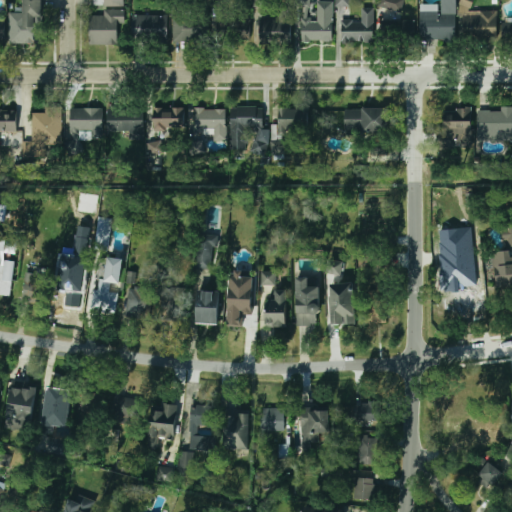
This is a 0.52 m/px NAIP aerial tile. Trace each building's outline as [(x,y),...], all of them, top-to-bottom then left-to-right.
[(42,44),(42,0),(24,0),(24,13),(9,13),(9,44),(42,44)] [(233,0),(214,0),(214,40),(233,40),(233,0)] [(269,0),(252,0),(252,8),(269,8),(269,0)] [(403,2),(398,0),(379,0),(377,5),(398,14),(403,2)] [(440,0),(441,5),(421,4),(421,39),(456,39),(456,0),(440,0)] [(332,42),(332,1),(315,1),(315,24),(304,24),(304,42),(332,42)] [(340,42),(375,42),(375,7),(361,7),(361,20),(340,20),(340,42)] [(89,45),(118,45),(118,25),(124,25),(124,10),(103,10),(103,16),(89,16),(89,45)] [(462,39),(496,39),(496,11),(462,11),(462,39)] [(167,42),(167,16),(131,16),(131,42),(167,42)] [(207,16),(172,16),(172,42),(207,42),(207,16)] [(221,39),(250,39),(250,19),(220,20),(221,39)] [(293,43),(293,19),(258,19),(258,43),(293,43)] [(399,31),(408,30),(408,21),(398,22),(399,31)] [(262,107),(231,107),(230,143),(262,143),(262,107)] [(32,114),(32,142),(23,142),(24,157),(46,157),(46,140),(62,140),(61,108),(44,108),(44,113),(32,114)] [(153,130),(185,130),(185,108),(153,108),(153,130)] [(284,156),(284,128),(307,128),(307,108),(277,108),(277,125),(272,125),(271,155),(284,156)] [(344,108),(344,132),(387,132),(387,108),(344,108)] [(470,108),(440,109),(441,148),(471,147),(470,108)] [(511,134),(511,108),(477,108),(477,134),(511,134)] [(70,109),(70,132),(90,132),(90,139),(102,139),(102,109),(70,109)] [(129,140),(143,140),(143,109),(107,109),(107,131),(129,131),(129,140)] [(213,140),(225,140),(225,109),(194,109),(194,131),(213,131),(213,140)] [(18,111),(0,110),(0,132),(18,133),(18,111)] [(148,142),(150,156),(165,154),(162,140),(148,142)] [(22,229),(23,216),(7,214),(6,227),(22,229)] [(94,249),(107,250),(110,218),(96,217),(94,249)] [(506,247),(511,246),(511,220),(503,221),(506,247)] [(212,269),(212,247),(219,247),(219,235),(198,234),(196,268),(212,269)] [(460,263),(447,265),(451,294),(476,291),(470,246),(458,247),(460,263)] [(124,259),(108,257),(105,280),(95,279),(90,310),(114,313),(116,293),(108,292),(109,283),(121,284),(124,259)] [(511,259),(495,259),(495,287),(511,287),(511,259)] [(328,275),(343,275),(343,261),(329,260),(328,275)] [(0,297),(6,299),(13,273),(0,269),(0,297)] [(253,315),(254,277),(242,276),(242,271),(231,270),(229,327),(243,327),(244,314),(253,315)] [(261,286),(276,286),(276,271),(262,271),(261,286)] [(23,300),(41,301),(42,273),(25,272),(23,300)] [(309,279),(297,279),(297,325),(320,325),(320,287),(309,287),(309,279)] [(78,284),(58,280),(53,304),(73,308),(78,284)] [(355,326),(355,285),(332,285),(332,326),(355,326)] [(128,287),(124,318),(149,320),(152,289),(128,287)] [(183,322),(183,288),(161,288),(161,322),(183,322)] [(289,290),(275,290),(275,301),(266,301),(266,328),(289,328),(289,290)] [(219,324),(220,292),(198,291),(197,324),(219,324)] [(383,323),(383,293),(364,293),(364,323),(383,323)] [(32,431),(37,389),(11,386),(5,428),(32,431)] [(66,417),(67,397),(45,396),(44,415),(66,417)] [(112,424),(139,425),(141,397),(114,396),(112,424)] [(179,406),(157,403),(152,447),(159,448),(160,439),(176,440),(179,406)] [(376,421),(376,403),(354,403),(354,421),(376,421)] [(181,476),(191,477),(194,448),(210,449),(213,406),(187,405),(181,476)] [(283,432),(283,409),(262,409),(262,432),(283,432)] [(300,446),(317,445),(317,434),(330,434),(330,410),(300,411),(300,446)] [(249,415),(224,415),(224,450),(249,450),(249,415)] [(358,465),(375,465),(375,435),(358,435),(358,465)] [(65,454),(67,440),(52,438),(50,453),(65,454)] [(505,473),(489,461),(476,480),(492,492),(505,473)] [(155,480),(170,483),(173,469),(158,465),(155,480)] [(353,501),(373,501),(373,478),(353,478),(353,501)] [(7,511),(14,495),(0,489),(0,511),(7,511)] [(70,499),(64,511),(91,511),(96,501),(80,495),(78,502),(70,499)]
